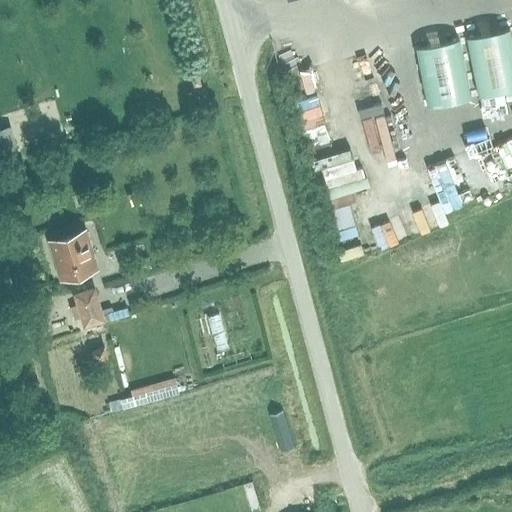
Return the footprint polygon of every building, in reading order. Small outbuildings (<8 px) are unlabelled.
[(436,17),(427,20),(434,48),(443,46),(436,17)] [(423,92),(440,88),(435,65),(430,66),(424,38),(412,41),(423,92)] [(420,89),(413,58),(402,60),(399,47),(390,49),(401,93),(420,89)] [(307,135),(328,129),(314,84),(294,90),(307,135)] [(366,135),(389,126),(384,111),(360,120),(366,135)] [(345,180),(363,177),(358,149),(318,155),(325,196),(347,192),(345,180)] [(511,168),(496,173),(499,184),(511,179),(511,168)] [(441,189),(430,191),(436,215),(446,213),(441,189)] [(349,193),(328,198),(335,230),(357,225),(349,193)] [(370,214),(377,238),(406,229),(399,205),(370,214)] [(83,228),(51,238),(63,278),(95,268),(83,228)] [(93,289),(76,295),(85,323),(102,318),(93,289)] [(218,301),(207,303),(216,341),(227,338),(218,301)] [(105,347),(93,350),(98,368),(110,364),(105,347)] [(295,447),(283,409),(270,413),(282,451),(295,447)]
